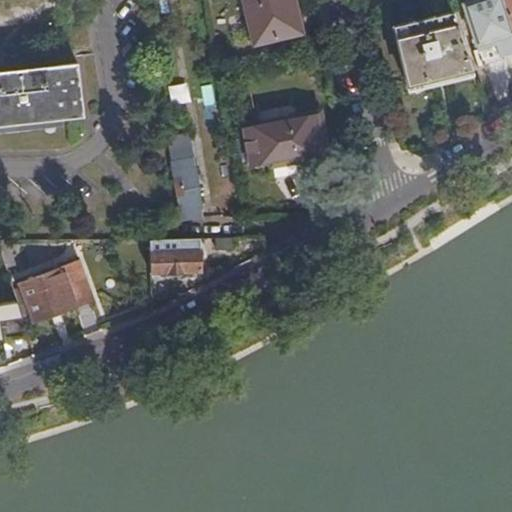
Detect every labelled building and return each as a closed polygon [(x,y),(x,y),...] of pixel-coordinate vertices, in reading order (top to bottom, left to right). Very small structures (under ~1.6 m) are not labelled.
[(292,0),(242,0),(253,47),(301,35),(292,0)] [(479,55),(511,44),(511,34),(501,0),(482,0),(464,6),(479,55)] [(511,0),(501,0),(511,34),(511,0)] [(408,85),(471,69),(453,12),(393,28),(408,85)] [(76,65),(0,73),(0,128),(82,119),(76,65)] [(304,170),(303,162),(301,153),(312,151),(313,160),(328,157),(320,114),(270,122),(271,126),(243,131),(250,166),(269,164),(271,175),(304,170)] [(301,153),(303,162),(313,160),(312,151),(301,153)] [(171,166),(181,224),(201,220),(201,198),(196,163),(171,166)] [(184,241),(151,241),(149,241),(150,275),(200,274),(200,241),(184,241)] [(79,263),(20,285),(34,323),(93,302),(79,263)] [(23,321),(17,304),(0,306),(0,368),(7,367),(0,324),(23,321)]
